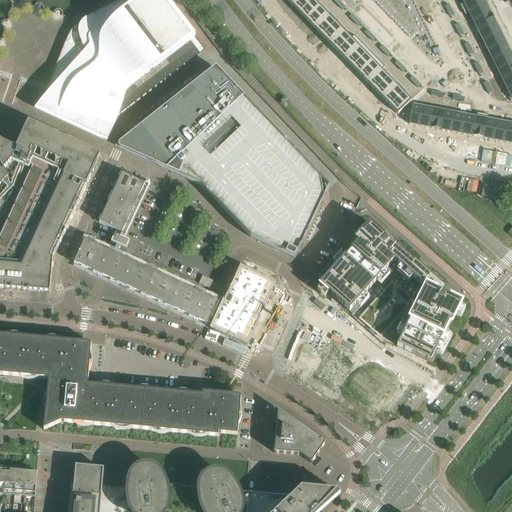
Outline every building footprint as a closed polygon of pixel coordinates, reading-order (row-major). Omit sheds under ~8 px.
[(68,38),(40,105),(35,111),(37,112),(106,144),(118,117),(157,88),(205,51),(166,0),(125,0),(89,17),(85,20),(82,21),(79,23),(77,25),(74,29),(71,32),(69,35),(68,38)] [(298,0),(292,7),(300,14),(313,1),(314,0),(298,0)] [(463,4),(460,6),(465,16),(468,14),(469,14),(486,5),(483,0),(472,0),(464,4),(463,4)] [(313,1),(300,14),(307,22),(321,9),(313,1)] [(486,5),(469,14),(474,23),(491,15),(486,5)] [(321,9),(307,22),(315,30),(328,16),(321,9)] [(328,16),(315,30),(322,38),(336,24),(338,22),(330,15),(328,16)] [(491,15),(474,23),(479,33),(496,24),(491,15)] [(336,24),(322,38),(330,45),(343,32),(336,24)] [(496,24),(479,33),(483,43),(501,34),(496,24)] [(343,32),(330,45),(337,53),(351,40),(343,32)] [(483,43),(481,44),(486,53),(487,53),(488,52),(505,44),(501,34),(483,43)] [(351,40),(337,53),(345,61),(362,44),(354,36),(351,40)] [(362,44),(345,61),(352,69),(369,52),(362,44)] [(505,44),(488,52),(493,62),(510,53),(505,44)] [(369,52),(352,69),(360,76),(377,60),(369,52)] [(511,57),(510,53),(493,62),(498,72),(511,64),(511,57)] [(377,60),(360,76),(367,84),(381,71),(384,67),(377,60)] [(511,64),(498,72),(503,81),(511,76),(511,64)] [(381,71),(367,84),(375,92),(389,78),(381,71)] [(502,82),(500,82),(505,92),(511,88),(511,76),(503,81),(502,82)] [(196,84),(145,125),(120,145),(119,145),(119,146),(119,147),(118,148),(119,148),(119,149),(119,150),(120,150),(120,151),(121,151),(166,171),(172,166),(243,98),(242,96),(240,95),(238,93),(237,91),(235,89),(233,88),(232,86),(230,84),(228,83),(226,81),(224,80),(222,79),(220,79),(218,78),(215,78),(214,78),(213,78),(211,78),(210,78),(208,78),(207,78),(206,79),(204,79),(203,80),(202,80),(201,81),(199,82),(198,83),(197,83),(196,84)] [(389,78),(375,92),(382,99),(396,86),(389,78)] [(396,86),(382,99),(390,107),(404,94),(405,92),(398,84),(396,86)] [(404,94),(390,107),(398,115),(411,102),(404,94)] [(172,166),(166,171),(203,188),(251,239),(295,259),(300,249),(324,197),(325,193),(325,190),(325,187),(324,183),(321,180),(243,98),(172,166)] [(412,106),(402,116),(409,123),(409,125),(420,127),(423,108),(412,106)] [(423,108),(420,127),(431,129),(434,110),(423,108)] [(434,110),(431,129),(441,131),(445,112),(434,110)] [(445,112),(441,131),(452,133),(455,114),(456,112),(445,110),(445,112)] [(455,114),(452,133),(462,135),(466,116),(455,114)] [(477,118),(473,137),(484,139),(488,118),(488,116),(477,114),(477,118)] [(466,116),(462,135),(473,137),(477,118),(466,116)] [(488,118),(484,139),(494,141),(498,122),(498,120),(488,118)] [(498,122),(494,141),(505,143),(508,124),(498,122)] [(90,182),(89,181),(100,157),(71,144),(72,143),(67,140),(66,141),(62,139),(62,138),(57,136),(57,137),(56,137),(57,136),(52,133),(51,134),(28,124),(16,150),(15,150),(16,149),(12,147),(11,148),(2,144),(2,142),(0,141),(0,289),(21,292),(23,292),(25,292),(28,292),(27,292),(50,294),(52,271),(53,271),(53,266),(52,266),(53,260),(55,256),(56,257),(59,250),(58,249),(62,240),(63,240),(64,237),(63,237),(67,230),(68,230),(71,223),(70,222),(74,214),(75,215),(77,210),(76,210),(77,208),(78,209),(80,204),(79,204),(80,201),(81,201),(84,196),(83,195),(87,186),(88,187),(90,182)] [(122,175),(99,224),(126,236),(149,187),(122,175)] [(484,185),(481,196),(505,201),(507,189),(484,185)] [(351,251),(320,286),(328,294),(349,312),(356,305),(364,295),(377,281),(385,272),(394,262),(400,268),(412,278),(423,288),(425,289),(402,337),(397,347),(432,364),(461,305),(452,300),(453,298),(445,290),(394,246),(396,244),(387,236),(385,238),(385,237),(368,223),(347,247),(351,251)] [(115,236),(111,244),(126,251),(130,243),(115,236)] [(74,264),(103,278),(206,325),(206,326),(207,325),(214,328),(215,328),(226,303),(116,252),(86,238),(74,264)] [(249,274),(225,333),(253,347),(282,290),(249,274)] [(202,276),(199,285),(220,295),(224,287),(202,276)] [(298,331),(281,359),(357,405),(359,400),(366,404),(364,409),(379,417),(402,375),(369,359),(358,367),(298,331)] [(0,372),(1,373),(0,376),(21,377),(21,374),(39,376),(39,379),(48,380),(47,392),(50,393),(49,411),(46,411),(44,431),(61,423),(75,424),(75,421),(93,423),(92,426),(113,427),(113,424),(131,426),(131,429),(151,431),(151,428),(169,430),(169,433),(189,434),(190,431),(207,433),(207,436),(218,437),(218,434),(237,436),(238,425),(235,425),(237,407),(240,407),(241,396),(202,393),(202,396),(192,395),(191,398),(173,396),(174,393),(153,391),(153,394),(135,393),(135,390),(115,388),(115,391),(97,389),(97,386),(97,383),(89,373),(86,372),(87,354),(90,355),(91,344),(61,341),(61,344),(43,343),(43,340),(23,338),(23,341),(5,339),(5,336),(0,335),(0,372)] [(278,409),(276,431),(274,454),(299,456),(311,465),(326,443),(278,409)] [(321,511),(341,495),(336,490),(333,493),(310,491),(312,476),(301,475),(296,474),(297,466),(285,465),(262,463),(257,462),(251,461),(129,451),(74,445),(73,451),(77,451),(76,469),(75,477),(71,511),(321,511)] [(16,472),(6,471),(4,495),(14,496),(16,472)] [(26,473),(25,473),(16,472),(14,496),(24,497),(26,473)] [(35,498),(37,474),(26,473),(24,497),(35,498)]
